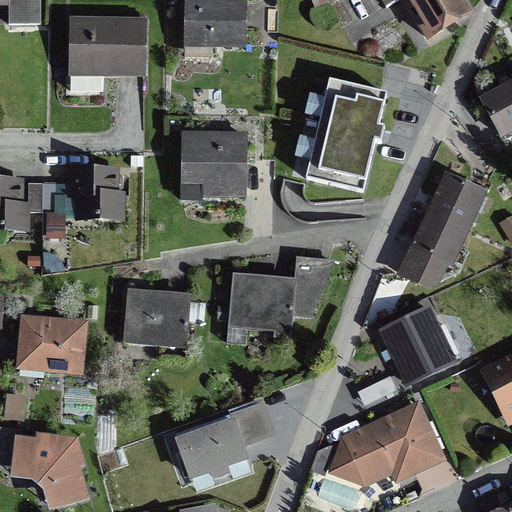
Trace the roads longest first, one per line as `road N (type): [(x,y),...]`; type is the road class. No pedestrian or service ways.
road 1 (residential): [(284,511),(386,227)]
road 2 (residential): [(386,227),(492,0)]
road 3 (residential): [(386,227),(162,264)]
